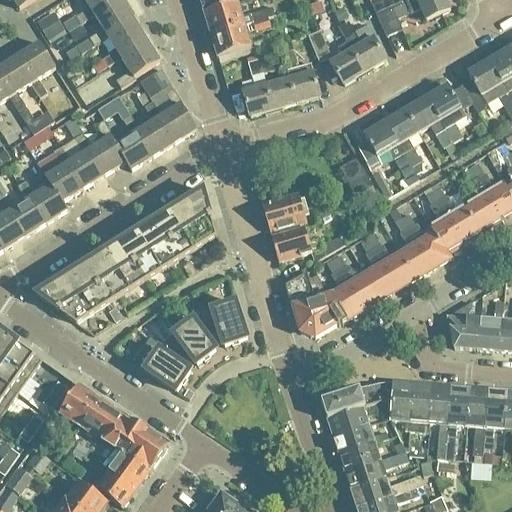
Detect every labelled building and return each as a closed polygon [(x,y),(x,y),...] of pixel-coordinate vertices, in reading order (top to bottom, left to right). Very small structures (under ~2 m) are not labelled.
[(12,0),(20,12),(38,0),(12,0)] [(93,16),(118,0),(83,0),(90,11),(76,20),(81,27),(95,18),(93,16)] [(133,21),(132,18),(120,0),(118,0),(93,16),(95,18),(101,28),(95,31),(97,36),(90,41),(95,48),(108,40),(107,37),(133,21)] [(235,1),(234,0),(200,0),(203,11),(235,1)] [(416,0),(390,0),(372,8),(377,17),(416,0)] [(449,12),(444,0),(416,0),(377,17),(386,39),(401,33),(396,22),(410,15),(411,16),(420,12),(425,23),(449,12)] [(316,5),(310,6),(313,17),(324,13),(320,3),(316,5)] [(251,25),(268,19),(275,17),(273,9),(242,18),(237,4),(204,14),(211,37),(244,27),(251,25)] [(344,9),(334,14),(339,24),(349,19),(344,9)] [(53,14),(37,24),(48,42),(64,32),(53,14)] [(68,34),(79,27),(74,19),(63,25),(68,34)] [(251,25),(254,33),(271,28),(268,19),(251,25)] [(147,42),(141,34),(133,21),(107,37),(108,40),(117,53),(103,62),(108,70),(122,61),(120,59),(147,42)] [(387,63),(374,41),(363,47),(350,24),(339,30),(347,44),(353,53),(366,76),(387,63)] [(252,54),(244,27),(211,37),(219,63),(252,54)] [(332,59),(321,34),(309,39),(320,64),(332,59)] [(160,64),(155,55),(147,42),(120,59),(122,61),(130,75),(117,83),(121,91),(131,85),(136,82),(135,80),(160,64)] [(321,100),(312,67),(298,70),(297,66),(298,66),(292,43),(280,46),(290,81),(291,81),(298,107),(321,100)] [(366,76),(353,53),(347,44),(338,49),(343,58),(331,65),(345,88),(366,76)] [(56,72),(39,46),(17,60),(34,86),(31,88),(40,101),(48,97),(39,83),(56,72)] [(511,79),(511,56),(509,51),(488,63),(502,86),(507,95),(511,103),(511,82),(511,80),(511,79)] [(271,59),(260,62),(264,76),(275,73),(271,59)] [(34,86),(17,60),(0,70),(0,79),(13,99),(10,101),(19,115),(27,110),(18,96),(31,88),(34,86)] [(252,79),(264,76),(260,62),(248,65),(252,79)] [(511,103),(507,95),(502,86),(488,63),(467,76),(472,84),(462,90),(470,104),(480,98),(485,106),(496,99),(505,114),(506,114),(511,123),(511,103)] [(150,100),(171,87),(162,73),(141,86),(146,94),(150,100)] [(13,99),(0,79),(0,126),(5,123),(0,114),(0,107),(10,101),(13,99)] [(298,107),(291,81),(290,81),(267,88),(274,113),(298,107)] [(274,113),(267,88),(243,94),(251,120),(274,113)] [(466,119),(461,110),(470,104),(462,90),(451,96),(447,88),(425,100),(431,109),(439,123),(440,122),(445,131),(453,126),(466,119)] [(197,133),(181,108),(183,106),(174,91),(166,96),(175,110),(161,118),(158,120),(175,146),(197,133)] [(146,94),(138,99),(144,110),(145,109),(153,104),(150,100),(146,94)] [(444,132),(445,131),(440,122),(439,123),(431,109),(425,100),(405,113),(417,133),(418,135),(431,128),(436,137),(444,132)] [(137,133),(153,160),(175,146),(158,120),(161,118),(153,104),(145,109),(154,123),(140,131),(137,133)] [(27,110),(19,115),(26,127),(34,122),(27,110)] [(417,133),(405,113),(384,125),(411,170),(415,177),(422,173),(422,164),(420,165),(407,142),(418,135),(417,133)] [(153,160),(137,133),(140,131),(131,118),(123,123),(132,137),(116,147),(115,147),(126,165),(131,174),(153,160)] [(105,178),(88,152),(92,149),(83,136),(82,136),(71,121),(64,126),(74,141),(75,140),(84,154),(70,163),(67,165),(84,192),(105,178)] [(115,147),(116,147),(111,139),(114,137),(104,122),(96,127),(105,141),(92,149),(88,152),(105,178),(126,165),(115,147)] [(411,170),(384,125),(363,137),(367,144),(356,150),(380,190),(388,185),(379,170),(393,162),(409,188),(418,183),(415,177),(411,170)] [(445,131),(444,132),(452,146),(462,140),(453,126),(445,131)] [(443,151),(452,146),(444,132),(436,137),(435,138),(443,151)] [(33,137),(23,143),(29,152),(39,147),(33,137)] [(84,192),(67,165),(70,163),(61,149),(54,154),(63,168),(46,179),(51,188),(62,205),(63,205),(84,192)] [(0,166),(10,160),(5,152),(0,155),(0,166)] [(509,171),(511,169),(511,161),(509,157),(502,161),(509,171)] [(371,189),(356,160),(338,170),(353,198),(371,189)] [(478,168),(471,172),(477,182),(484,178),(478,168)] [(471,186),(477,182),(471,172),(465,176),(471,186)] [(511,200),(507,193),(508,192),(504,186),(495,191),(486,177),(484,178),(477,182),(502,222),(508,218),(509,220),(511,218),(511,200)] [(477,182),(471,186),(469,187),(478,202),(469,207),(484,232),(502,222),(477,182)] [(62,205),(51,188),(35,198),(27,183),(19,188),(27,203),(30,201),(46,227),(68,213),(63,205),(62,205)] [(46,227),(30,201),(27,203),(14,211),(5,197),(7,196),(0,185),(0,206),(6,216),(8,214),(25,240),(46,227)] [(439,191),(432,195),(438,205),(445,201),(439,191)] [(210,216),(204,192),(202,193),(201,194),(183,206),(182,205),(181,206),(182,206),(170,213),(182,233),(210,216)] [(432,209),(438,205),(432,195),(426,199),(432,209)] [(306,225),(298,196),(262,207),(270,235),(306,225)] [(480,235),(465,209),(456,215),(447,200),(445,201),(438,205),(462,245),(480,235)] [(438,205),(432,209),(430,210),(439,225),(430,230),(450,262),(451,262),(448,257),(459,251),(457,248),(462,245),(438,205)] [(0,248),(3,254),(25,240),(8,214),(6,216),(0,206),(0,248)] [(402,236),(409,232),(403,222),(396,210),(388,215),(402,236)] [(172,240),(182,233),(170,213),(169,213),(169,214),(151,226),(150,225),(149,226),(150,226),(138,233),(137,233),(137,234),(149,254),(172,240)] [(184,259),(217,238),(210,216),(182,233),(172,240),(184,259)] [(409,218),(403,222),(409,232),(415,228),(409,218)] [(450,262),(430,230),(429,231),(433,238),(426,242),(417,227),(415,228),(409,232),(433,273),(450,262)] [(346,247),(343,240),(328,244),(324,239),(320,240),(309,243),(305,230),(271,239),(279,265),(311,256),(314,265),(326,259),(346,247)] [(409,232),(402,236),(399,237),(408,252),(401,257),(416,283),(433,273),(409,232)] [(116,275),(134,264),(149,254),(137,234),(119,246),(118,245),(118,246),(107,253),(106,253),(105,253),(106,254),(103,255),(116,275)] [(375,239),(369,242),(375,252),(381,248),(375,239)] [(145,283),(184,259),(172,240),(149,254),(134,264),(145,283)] [(367,256),(375,252),(369,242),(362,247),(367,256)] [(416,283),(401,257),(391,263),(382,248),(381,248),(375,252),(399,293),(416,283)] [(375,252),(367,256),(365,258),(374,273),(367,277),(382,303),(399,293),(375,252)] [(82,296),(95,288),(116,275),(103,255),(87,265),(86,266),(75,273),(74,273),(73,273),(74,274),(70,276),(82,296)] [(341,259),(335,262),(341,272),(346,269),(341,259)] [(333,277),(341,272),(335,262),(327,267),(333,277)] [(107,307),(145,283),(134,264),(116,275),(95,288),(107,307)] [(382,303),(367,277),(357,283),(348,268),(346,269),(341,272),(365,313),(382,303)] [(341,272),(333,277),(331,278),(340,293),(332,298),(347,323),(365,313),(341,272)] [(347,323),(332,298),(325,300),(324,295),(313,298),(306,275),(285,288),(290,305),(292,310),(293,310),(300,334),(315,340),(337,327),(338,328),(341,327),(348,324),(347,323)] [(57,312),(82,296),(70,276),(55,285),(54,285),(54,286),(43,293),(42,293),(36,297),(57,312)] [(76,326),(107,307),(95,288),(82,296),(57,312),(76,326)] [(500,355),(503,324),(504,304),(496,303),(494,323),(480,322),(477,353),(500,355)] [(245,333),(236,304),(211,313),(220,340),(222,344),(223,347),(225,349),(232,347),(233,349),(240,347),(240,345),(247,342),(246,338),(246,336),(245,333)] [(477,353),(480,322),(470,321),(472,305),(448,319),(454,351),(455,351),(477,353)] [(211,344),(194,321),(172,337),(189,360),(192,363),(193,364),(195,366),(197,368),(203,363),(205,365),(211,360),(210,358),(216,354),(215,351),(213,348),(211,344)] [(511,355),(511,324),(503,324),(500,355),(511,355)] [(43,362),(0,331),(0,357),(31,379),(43,362)] [(188,373),(186,370),(183,368),(159,351),(144,373),(168,390),(172,392),(174,393),(177,394),(182,388),(184,389),(188,383),(186,381),(190,375),(188,373)] [(31,379),(0,357),(0,382),(19,396),(31,379)] [(19,396),(0,382),(0,408),(7,413),(19,396)] [(58,384),(50,394),(59,401),(67,390),(58,384)] [(393,402),(394,386),(381,387),(360,391),(367,408),(367,409),(375,407),(393,402)] [(409,433),(413,388),(394,386),(393,402),(391,423),(402,424),(402,429),(405,429),(405,433),(409,433)] [(79,427),(97,401),(78,388),(60,414),(79,427)] [(429,426),(432,389),(413,388),(409,433),(418,434),(429,435),(429,426)] [(445,463),(451,391),(432,389),(429,426),(440,427),(438,448),(437,462),(445,463)] [(367,408),(360,391),(322,403),(328,421),(360,411),(367,408)] [(467,429),(470,392),(451,391),(445,463),(454,463),(455,441),(456,428),(466,429),(467,429)] [(484,451),(488,394),(470,392),(467,429),(476,430),(473,458),(483,459),(483,451),(484,451)] [(52,411),(59,401),(50,394),(43,405),(52,411)] [(504,433),(507,396),(488,394),(484,451),(494,452),(494,441),(493,441),(493,432),(504,433)] [(97,439),(115,413),(97,401),(79,427),(97,439)] [(369,428),(366,419),(377,416),(375,407),(367,409),(367,408),(360,411),(328,421),(334,439),(369,428)] [(116,452),(134,426),(115,413),(97,439),(116,452)] [(34,417),(27,427),(36,434),(43,423),(34,417)] [(153,472),(168,450),(134,426),(116,452),(123,457),(124,456),(150,474),(152,471),(153,472)] [(28,445),(36,434),(27,427),(19,438),(28,445)] [(123,457),(116,452),(97,439),(79,427),(61,453),(70,459),(73,456),(82,463),(84,461),(100,473),(98,475),(101,477),(105,471),(110,464),(116,467),(123,457)] [(386,435),(373,439),(369,428),(334,439),(340,457),(375,445),(388,441),(386,435)] [(346,475),(380,463),(375,445),(340,457),(346,475)] [(401,445),(394,448),(398,457),(405,454),(404,449),(401,445)] [(10,450),(3,461),(12,467),(19,457),(10,450)] [(409,461),(424,462),(425,451),(409,450),(409,461)] [(38,453),(24,472),(32,478),(35,473),(40,476),(51,462),(38,453)] [(384,473),(408,464),(405,454),(398,457),(380,463),(346,475),(352,493),(386,481),(384,473)] [(150,474),(124,456),(123,457),(116,467),(110,464),(105,471),(137,493),(150,474)] [(501,468),(501,459),(485,458),(484,467),(501,468)] [(0,474),(4,478),(12,467),(3,461),(0,464),(0,474)] [(439,464),(438,473),(462,476),(463,467),(439,464)] [(471,467),(470,479),(489,481),(490,468),(471,467)] [(124,511),(137,493),(105,471),(101,477),(100,479),(105,482),(97,493),(124,511)] [(18,475),(8,489),(22,499),(32,486),(18,475)] [(358,511),(415,491),(416,491),(423,488),(420,479),(389,490),(387,481),(386,481),(352,493),(358,511)] [(102,511),(107,505),(80,485),(66,504),(76,511),(102,511)] [(5,490),(0,497),(0,510),(2,511),(9,511),(18,499),(5,490)] [(396,511),(395,506),(399,505),(400,505),(418,499),(416,491),(415,491),(358,511),(357,511),(396,511)] [(244,511),(221,496),(210,511),(208,510),(207,511),(206,511),(244,511)] [(431,504),(433,511),(453,511),(457,511),(450,496),(431,504)]
